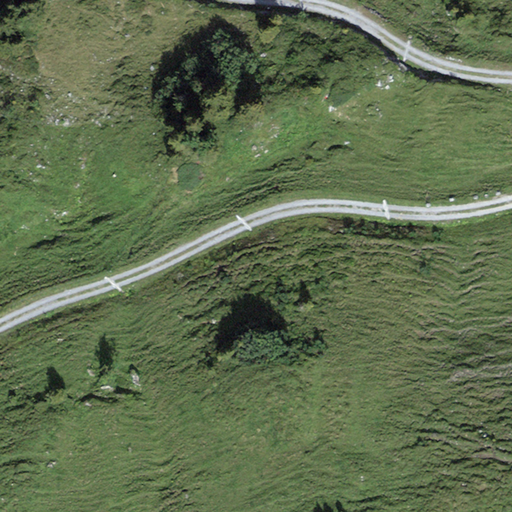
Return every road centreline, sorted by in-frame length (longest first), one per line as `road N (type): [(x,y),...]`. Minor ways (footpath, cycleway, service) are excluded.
road 1 (track): [(0,329),(114,293),(263,216),(317,209),(445,220),(511,211)]
road 2 (track): [(511,86),(421,67),(338,13),(241,0)]
